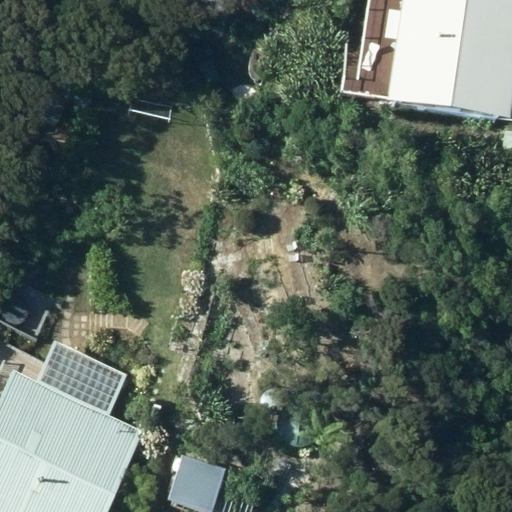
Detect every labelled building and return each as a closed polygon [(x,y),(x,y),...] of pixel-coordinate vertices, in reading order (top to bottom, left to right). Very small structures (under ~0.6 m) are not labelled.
[(511,0),(397,0),(383,97),(511,115),(511,0)] [(511,129),(506,129),(503,150),(511,150),(511,129)] [(137,169),(104,168),(105,196),(137,197),(137,169)] [(103,511),(142,428),(100,409),(118,371),(87,357),(69,397),(10,370),(0,391),(0,511),(103,511)] [(211,511),(222,471),(174,459),(162,508),(178,511),(211,511)]
